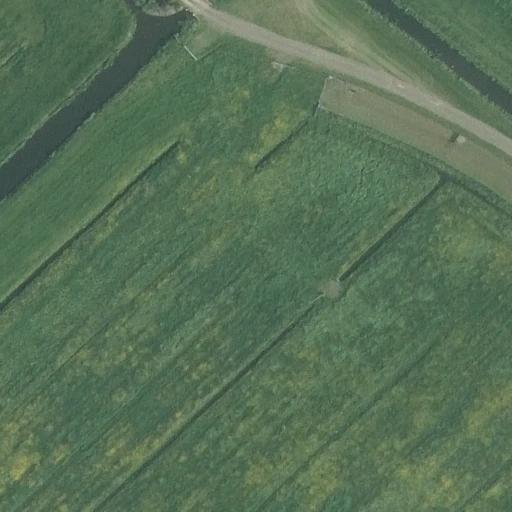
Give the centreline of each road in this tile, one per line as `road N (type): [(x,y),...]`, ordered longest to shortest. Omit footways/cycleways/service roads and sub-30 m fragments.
road 1 (track): [(511,150),(187,0)]
road 2 (track): [(0,226),(217,17)]
